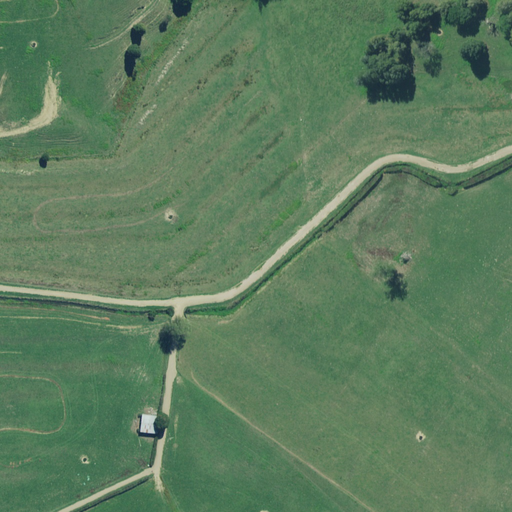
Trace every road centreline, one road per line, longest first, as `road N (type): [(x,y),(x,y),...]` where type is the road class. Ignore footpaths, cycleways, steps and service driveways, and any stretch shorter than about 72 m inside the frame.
road 1 (track): [(182,299),(243,281),(385,159),(410,155),(464,168),(511,148)]
road 2 (track): [(63,511),(154,467),(182,299)]
road 3 (track): [(0,287),(182,299)]
